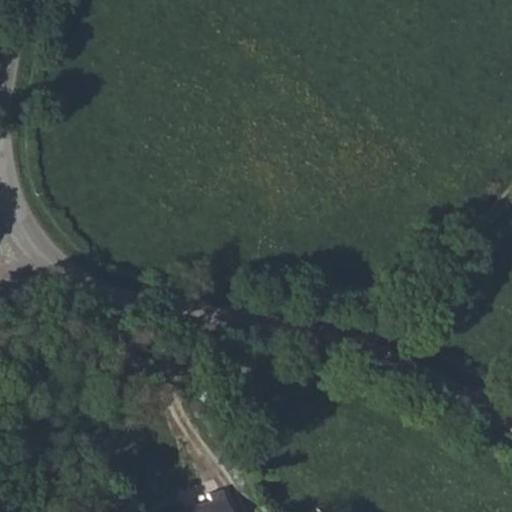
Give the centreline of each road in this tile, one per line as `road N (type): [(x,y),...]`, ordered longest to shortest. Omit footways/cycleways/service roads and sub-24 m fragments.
road 1 (unclassified): [(0,236),(51,272),(376,351),(511,429)]
road 2 (track): [(376,351),(511,197)]
road 3 (unclassified): [(0,161),(31,0)]
